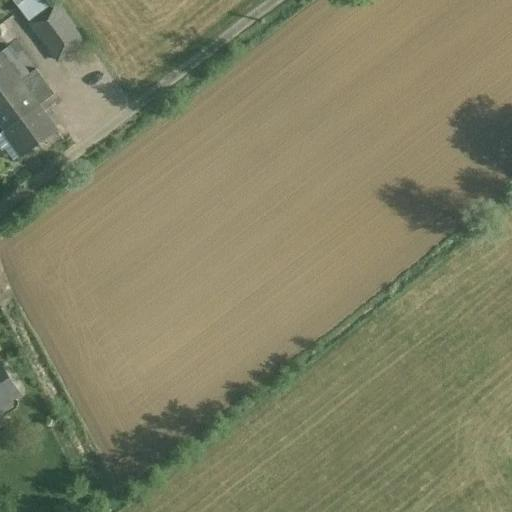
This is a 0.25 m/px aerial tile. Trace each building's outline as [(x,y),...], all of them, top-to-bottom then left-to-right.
[(13,0),(36,20),(53,0),(13,0)] [(57,17),(39,26),(46,40),(63,63),(82,50),(57,17)] [(1,59),(18,82),(28,74),(11,50),(4,56),(1,59)] [(1,52),(0,53),(0,123),(5,130),(36,106),(18,82),(1,59),(4,56),(1,52)] [(18,82),(36,106),(53,93),(35,69),(28,74),(18,82)] [(36,106),(5,130),(22,152),(53,129),(36,106)] [(0,424),(2,423),(0,420),(0,403),(18,392),(1,365),(0,365),(0,424)]
